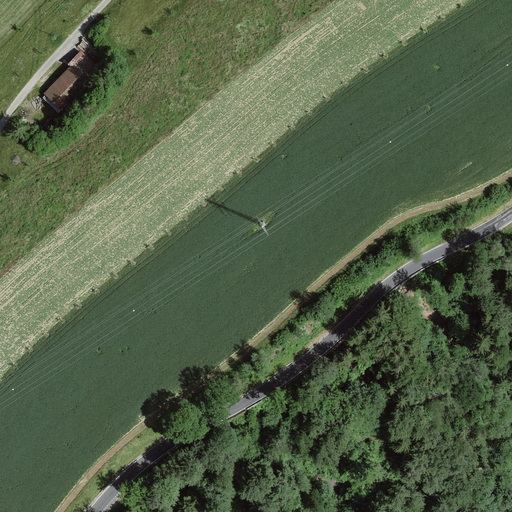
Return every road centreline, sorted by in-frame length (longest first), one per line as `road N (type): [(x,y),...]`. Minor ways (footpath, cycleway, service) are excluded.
road 1 (tertiary): [(95,511),(171,440),(282,377),(408,269),(511,211)]
road 2 (track): [(0,127),(108,0)]
